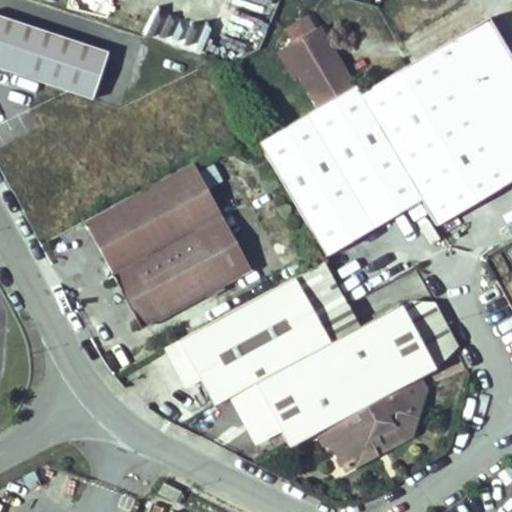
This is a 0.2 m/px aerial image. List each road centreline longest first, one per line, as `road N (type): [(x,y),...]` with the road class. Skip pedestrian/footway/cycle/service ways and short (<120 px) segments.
road 1 (unclassified): [(288,511),(73,401)]
road 2 (unclassified): [(73,401),(0,251)]
road 3 (unclassified): [(511,431),(435,290)]
road 4 (unclassified): [(395,511),(511,441)]
